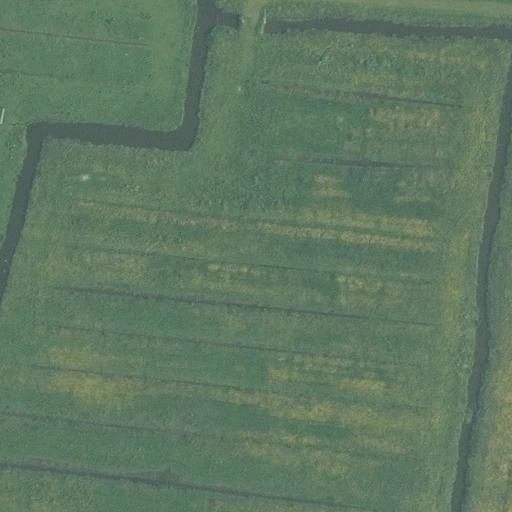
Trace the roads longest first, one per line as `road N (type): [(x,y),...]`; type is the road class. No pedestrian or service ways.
road 1 (track): [(133,0),(16,100),(0,143)]
road 2 (track): [(371,0),(511,10)]
